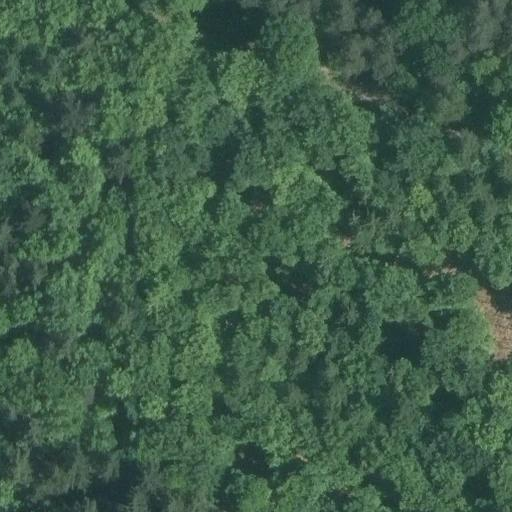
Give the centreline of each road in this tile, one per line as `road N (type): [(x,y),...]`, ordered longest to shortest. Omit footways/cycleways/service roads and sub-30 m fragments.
road 1 (track): [(190,28),(79,279),(0,486)]
road 2 (track): [(511,145),(190,28)]
